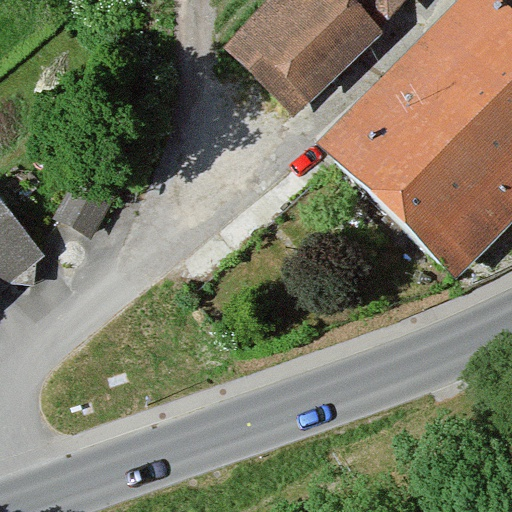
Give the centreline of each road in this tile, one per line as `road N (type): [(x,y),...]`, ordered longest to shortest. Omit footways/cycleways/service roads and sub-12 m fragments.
road 1 (secondary): [(16,511),(478,350),(511,330)]
road 2 (unknown): [(0,378),(17,341),(65,292),(279,161)]
road 3 (track): [(478,350),(427,434),(288,511)]
